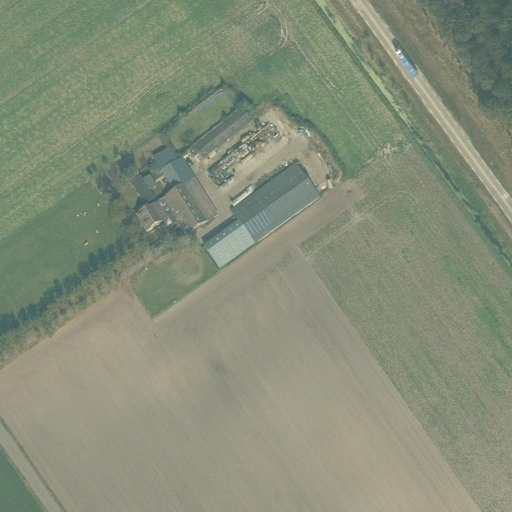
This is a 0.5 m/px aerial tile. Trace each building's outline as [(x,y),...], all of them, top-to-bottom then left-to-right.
[(193,147),(203,160),(251,122),(240,109),(193,147)] [(137,217),(147,232),(169,218),(172,224),(176,221),(186,236),(195,231),(216,217),(194,182),(195,181),(181,159),(177,161),(170,150),(149,163),(157,176),(162,173),(175,193),(146,212),(137,217)] [(190,154),(194,159),(199,155),(195,150),(190,154)] [(239,223),(203,248),(220,271),(320,199),(296,165),(230,211),(239,223)] [(142,206),(152,200),(139,176),(128,182),(142,206)]
